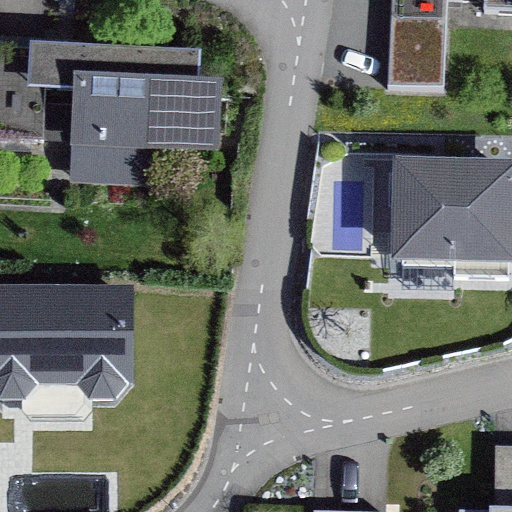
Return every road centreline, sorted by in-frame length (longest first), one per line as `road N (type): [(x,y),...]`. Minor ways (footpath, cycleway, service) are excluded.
road 1 (residential): [(303,0),(248,439)]
road 2 (residential): [(248,439),(511,380)]
